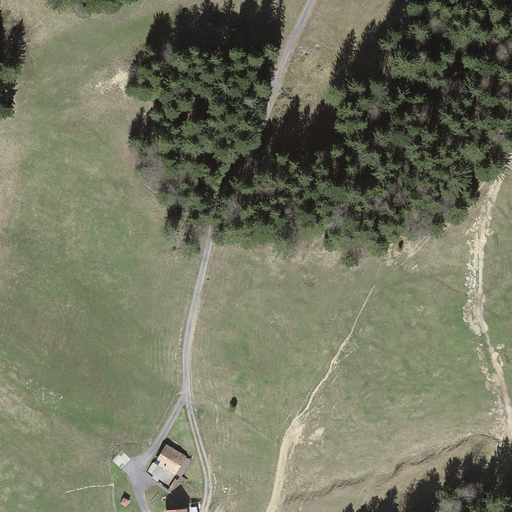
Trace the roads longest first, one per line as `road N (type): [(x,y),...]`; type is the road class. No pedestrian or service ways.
road 1 (track): [(131,511),(140,461),(187,391),(189,337),(218,206),(251,149),(311,0)]
road 2 (track): [(187,391),(206,465),(204,511)]
